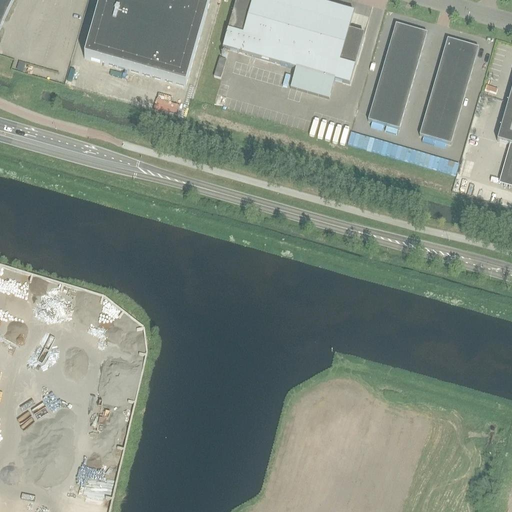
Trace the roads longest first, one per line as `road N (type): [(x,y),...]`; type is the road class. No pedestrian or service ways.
road 1 (secondary): [(0,131),(511,276)]
road 2 (unknown): [(57,511),(85,358),(68,335),(32,326),(14,344),(0,383)]
